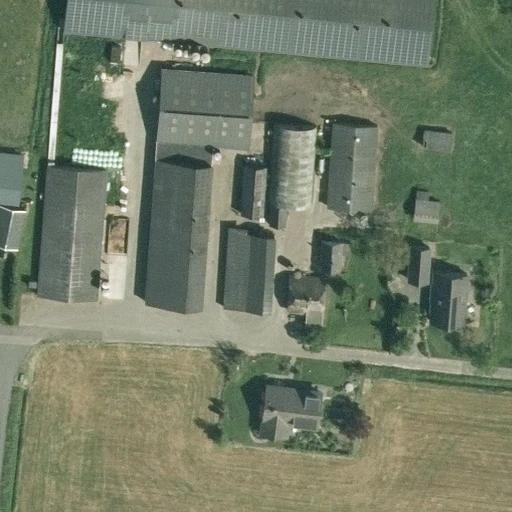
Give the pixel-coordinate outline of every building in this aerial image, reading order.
[(64,0),(63,28),(427,57),(430,0),(64,0)] [(213,142),(249,145),(254,76),(164,69),(146,302),(200,306),(213,142)] [(326,207),(371,211),(377,126),(332,122),(326,207)] [(273,124),(268,202),(311,205),(316,127),(273,124)] [(421,147),(450,151),(452,133),(423,129),(421,147)] [(19,161),(0,159),(0,187),(17,189),(19,161)] [(108,169),(46,165),(36,295),(98,300),(108,169)] [(265,166),(243,165),(239,214),(263,216),(265,166)] [(417,190),(412,220),(437,223),(440,202),(428,200),(429,192),(417,190)] [(0,204),(0,245),(18,249),(26,209),(0,204)] [(270,205),(269,224),(285,225),(286,206),(270,205)] [(247,228),(228,228),(223,308),(270,312),(274,235),(246,233),(247,228)] [(341,252),(342,241),(321,241),(320,269),(340,270),(341,252)] [(351,242),(342,241),(341,252),(351,253),(351,242)] [(401,248),(388,246),(386,260),(400,261),(401,248)] [(411,246),(408,280),(426,282),(429,248),(411,246)] [(434,271),(430,320),(463,323),(467,273),(434,271)] [(319,329),(321,309),(322,309),(324,279),(290,276),(287,310),(307,312),(305,328),(319,329)] [(316,427),(320,392),(268,385),(261,433),(285,436),(286,422),(316,427)]
